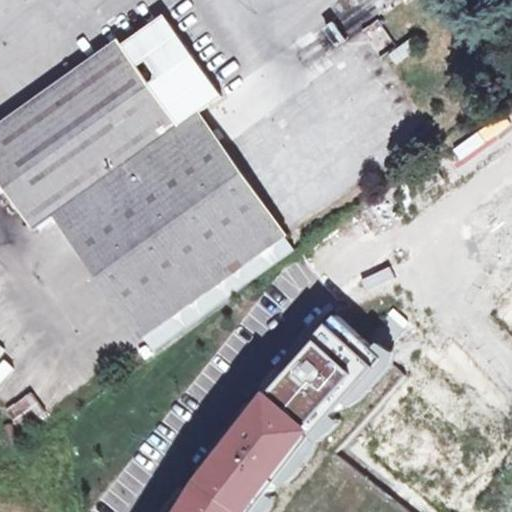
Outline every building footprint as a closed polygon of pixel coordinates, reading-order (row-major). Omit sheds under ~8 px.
[(143,338),(287,236),(199,112),(223,96),(171,24),(156,23),(0,133),(0,182),(34,229),(42,223),(55,214),(143,338)] [(42,223),(130,347),(143,338),(55,214),(42,223)] [(392,345),(410,325),(392,309),(374,330),(392,345)] [(303,332),(248,396),(298,428),(348,370),(303,332)] [(381,402),(404,376),(392,365),(369,392),(381,402)] [(22,429),(50,407),(35,387),(7,409),(22,429)] [(248,396),(188,485),(231,511),(241,511),(298,428),(248,396)] [(339,483),(363,507),(378,491),(354,467),(339,483)] [(231,511),(188,485),(170,511),(231,511)]
